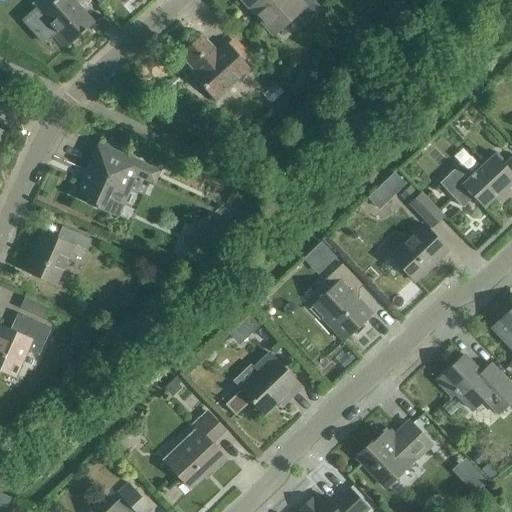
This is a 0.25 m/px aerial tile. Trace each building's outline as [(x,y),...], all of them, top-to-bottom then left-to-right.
[(53,36),(65,50),(94,24),(77,5),(83,0),(55,0),(39,14),(56,33),(53,36)] [(303,24),(321,9),(313,0),(241,0),(273,35),(295,15),(303,24)] [(190,74),(213,100),(248,68),(226,42),(214,53),(199,37),(178,55),(193,72),(190,74)] [(150,182),(156,169),(98,144),(85,172),(82,170),(78,179),(81,181),(76,193),(89,199),(86,204),(110,215),(116,201),(123,205),(130,191),(126,189),(132,175),(150,182)] [(473,198),(484,209),(504,189),(508,194),(511,189),(511,157),(504,165),(494,155),(474,173),(473,172),(470,175),(460,164),(440,184),(462,208),(473,198)] [(401,195),(410,204),(431,228),(443,217),(422,194),(419,196),(410,186),(401,195)] [(390,257),(414,282),(447,250),(424,225),(390,257)] [(188,238),(195,248),(211,237),(203,226),(188,238)] [(83,259),(91,240),(62,227),(57,238),(42,231),(24,271),(55,286),(70,253),(83,259)] [(362,324),(372,316),(352,295),(363,286),(342,264),(326,278),(333,286),(308,309),(319,321),(323,317),(345,341),(354,332),(357,335),(365,327),(362,324)] [(511,310),(493,328),(511,347),(511,310)] [(39,354),(51,329),(23,316),(16,332),(0,324),(0,371),(15,378),(28,349),(39,354)] [(241,391),(226,405),(235,416),(251,401),(264,415),(286,394),(290,398),(302,388),(269,354),(254,368),(258,373),(241,390),(241,391)] [(483,400),(497,415),(511,400),(511,386),(491,364),(481,374),(464,356),(437,381),(452,397),(455,393),(472,411),(483,400)] [(167,464),(190,489),(211,469),(213,471),(226,459),(211,444),(224,431),(206,412),(192,426),(196,430),(180,445),(184,448),(167,464)] [(384,431),(356,457),(385,488),(431,445),(411,424),(394,441),(384,431)] [(479,473),(469,482),(477,490),(487,482),(479,473)] [(147,511),(152,508),(128,483),(117,494),(123,500),(119,505),(116,502),(104,511),(147,511)] [(312,499),(300,510),(301,511),(365,511),(369,510),(349,489),(331,506),(322,496),(315,502),(312,499)]
